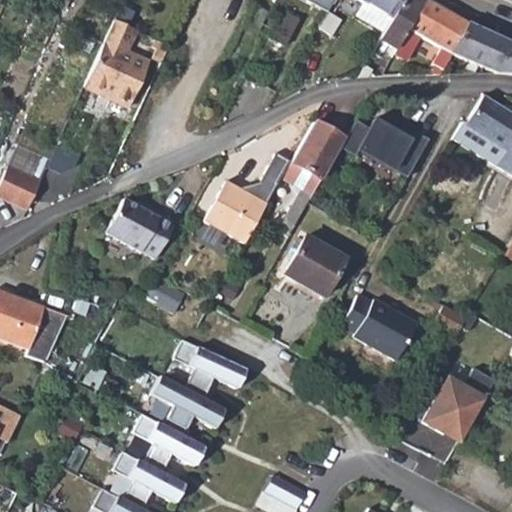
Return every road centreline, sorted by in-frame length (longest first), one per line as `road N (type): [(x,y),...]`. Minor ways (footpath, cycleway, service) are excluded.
road 1 (residential): [(0,245),(322,91),(511,86)]
road 2 (residential): [(310,511),(325,483),(345,469),(372,468),(452,511)]
